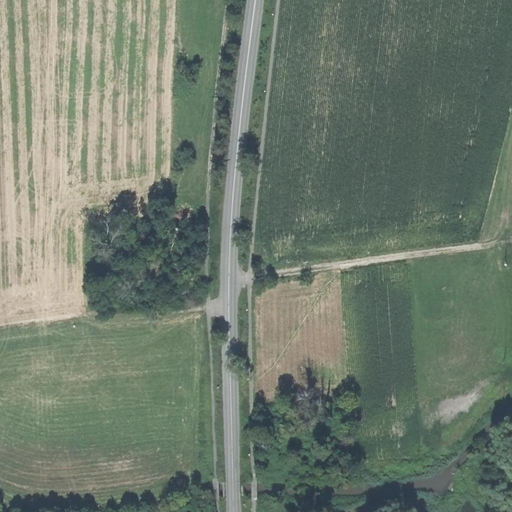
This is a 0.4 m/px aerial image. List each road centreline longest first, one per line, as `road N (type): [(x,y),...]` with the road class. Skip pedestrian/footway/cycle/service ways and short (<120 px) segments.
road 1 (secondary): [(232,474),(229,242),(254,0)]
road 2 (track): [(248,277),(511,242)]
